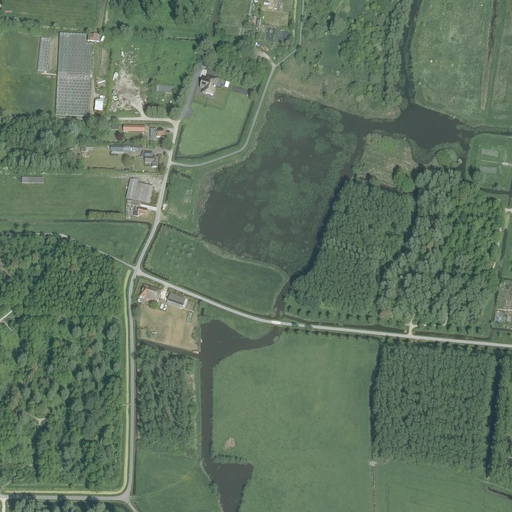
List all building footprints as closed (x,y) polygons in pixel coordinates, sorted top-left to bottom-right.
[(55,116),(88,117),(88,113),(89,80),(91,44),(85,44),(85,35),(60,34),(59,34),(57,76),(55,116)] [(99,42),(99,34),(93,34),(93,35),(88,34),(87,41),(99,42)] [(41,38),(37,72),(41,73),(47,73),(51,39),(41,38)] [(195,48),(195,54),(201,55),(202,50),(203,45),(196,44),(195,48)] [(215,87),(217,79),(208,76),(206,80),(203,79),(200,88),(204,89),(202,93),(206,94),(212,96),(215,88),(215,87)] [(174,88),(157,86),(156,93),(174,94),(174,88)] [(103,99),(100,99),(100,100),(96,100),(96,101),(95,101),(94,111),(102,112),(103,105),(106,105),(107,100),(103,100),(103,99)] [(150,139),(150,140),(157,141),(157,137),(164,138),(164,131),(157,131),(157,130),(151,130),(151,139),(150,139)] [(145,153),(142,153),(142,156),(145,157),(145,163),(152,163),(152,167),(157,168),(157,167),(158,158),(153,158),(155,156),(153,153),(151,154),(151,153),(145,153)] [(126,199),(142,202),(149,204),(153,187),(138,183),(138,180),(130,180),(126,199)] [(135,211),(134,216),(138,217),(138,215),(146,217),(147,211),(139,209),(135,208),(135,211)] [(158,300),(162,290),(150,286),(149,288),(143,286),(140,297),(146,299),(145,300),(157,303),(158,300)] [(171,294),(168,301),(175,303),(176,299),(184,302),(185,299),(171,294)]
